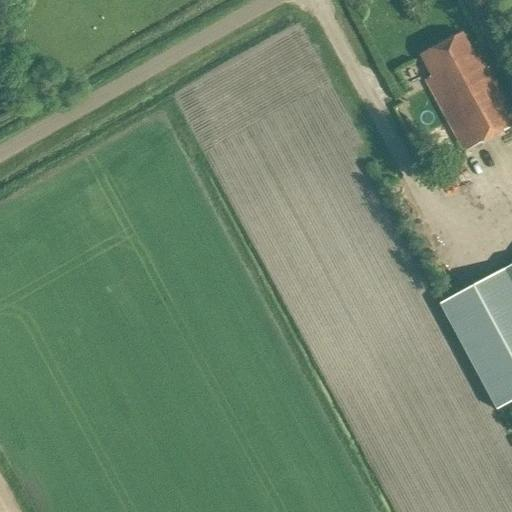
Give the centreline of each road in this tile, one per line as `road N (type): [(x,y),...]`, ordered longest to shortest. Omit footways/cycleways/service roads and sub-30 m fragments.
road 1 (unknown): [(308,0),(420,212),(451,234),(511,219)]
road 2 (unclassified): [(0,160),(280,0)]
